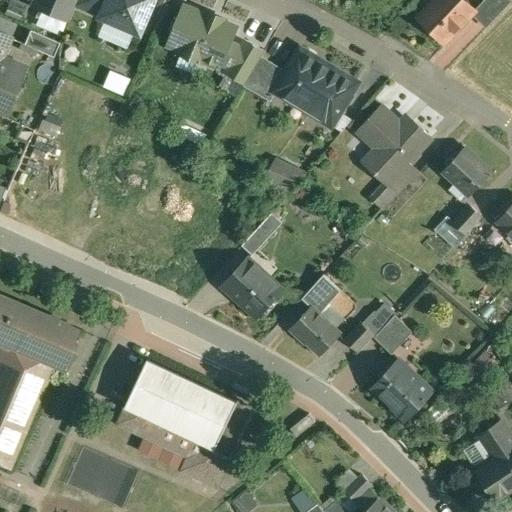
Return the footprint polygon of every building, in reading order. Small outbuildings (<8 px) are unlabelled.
[(76,0),(34,0),(32,6),(68,21),(75,4),(76,0)] [(76,0),(75,4),(101,16),(107,0),(76,0)] [(152,0),(107,0),(101,16),(139,33),(152,0)] [(476,10),(464,0),(436,0),(422,15),(436,28),(433,31),(446,42),(476,10)] [(511,0),(492,0),(477,16),(489,27),(511,1),(511,0)] [(208,12),(206,16),(184,6),(178,19),(174,17),(168,30),(173,32),(168,45),(180,50),(179,53),(200,62),(202,59),(219,66),(220,64),(228,67),(240,46),(229,42),(235,28),(221,22),(223,18),(208,12)] [(59,43),(30,30),(24,44),(53,57),(59,43)] [(0,58),(9,37),(0,32),(0,115),(3,116),(23,70),(0,60),(0,58)] [(262,52),(244,41),(240,46),(228,67),(225,72),(244,83),(260,55),(262,52)] [(356,82),(300,48),(286,71),(274,91),(275,92),(309,112),(312,107),(334,120),(356,82)] [(286,71),(260,55),(244,83),(243,85),(269,101),(275,92),(274,91),(286,71)] [(106,87),(126,95),(133,79),(113,70),(106,87)] [(408,127),(382,104),(358,131),(383,154),(370,168),(386,183),(389,185),(410,162),(433,138),(414,120),(408,127)] [(492,171),(465,147),(444,170),(470,195),(492,171)] [(305,174),(276,161),(269,179),(292,190),(305,174)] [(410,162),(389,185),(398,193),(419,170),(410,162)] [(386,183),(372,197),(384,209),(398,193),(389,185),(386,183)] [(455,221),(454,222),(466,233),(482,215),(470,205),(455,221)] [(511,205),(498,221),(511,233),(511,205)] [(272,212),(261,225),(272,234),(283,222),(272,212)] [(454,221),(449,216),(437,229),(437,230),(435,232),(437,233),(439,231),(455,246),(466,233),(454,222),(455,221),(454,221)] [(261,225),(243,245),(253,254),(272,234),(261,225)] [(283,288),(249,257),(224,285),(224,286),(226,284),(242,299),(240,300),(257,316),(283,288)] [(324,274),(303,298),(312,306),(313,305),(321,313),(342,290),(324,274)] [(81,329),(0,294),(0,462),(10,467),(53,363),(64,368),(81,329)] [(312,306),(291,328),(306,343),(308,342),(321,354),(341,333),(341,332),(321,313),(313,305),(312,306)] [(396,315),(375,337),(393,354),(414,331),(396,315)] [(363,322),(346,340),(358,351),(374,333),(363,322)] [(149,358),(118,423),(188,457),(182,470),(219,488),(256,409),(149,358)] [(400,359),(373,388),(406,419),(433,390),(400,359)] [(511,435),(503,423),(495,428),(494,428),(480,437),(496,461),(495,461),(495,462),(480,472),(497,498),(511,487),(511,435)] [(363,474),(346,491),(356,501),(370,487),(373,484),(363,474)] [(395,511),(380,497),(370,487),(356,501),(366,511),(365,511),(395,511)] [(326,506),(330,511),(349,511),(338,497),(326,506)]
